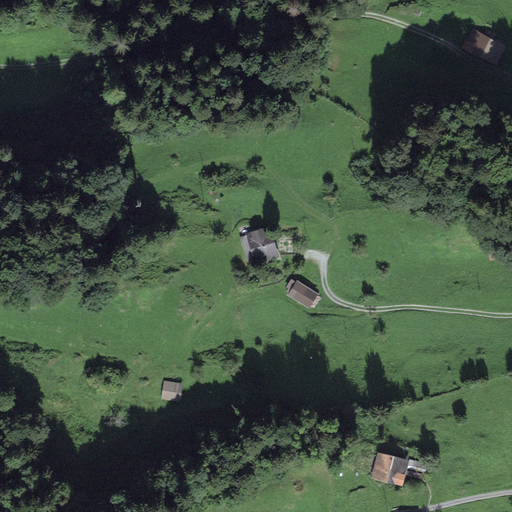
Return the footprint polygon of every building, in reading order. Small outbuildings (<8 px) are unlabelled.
[(466,48),(475,53),(477,50),(494,60),(501,47),(475,32),(466,48)] [(242,240),(248,258),(256,256),(257,261),(276,256),(267,228),(249,233),(249,235),(247,236),(247,238),(242,240)] [(487,245),(491,257),(503,253),(499,241),(487,245)] [(288,291),(313,307),(319,297),(292,280),(288,286),(290,287),(288,291)] [(166,382),(163,397),(177,399),(180,385),(166,382)] [(376,467),(380,468),(402,474),(406,462),(380,455),(376,467)] [(408,469),(423,473),(425,465),(410,461),(408,469)] [(403,475),(402,474),(380,468),(378,477),(400,484),(403,475)]
